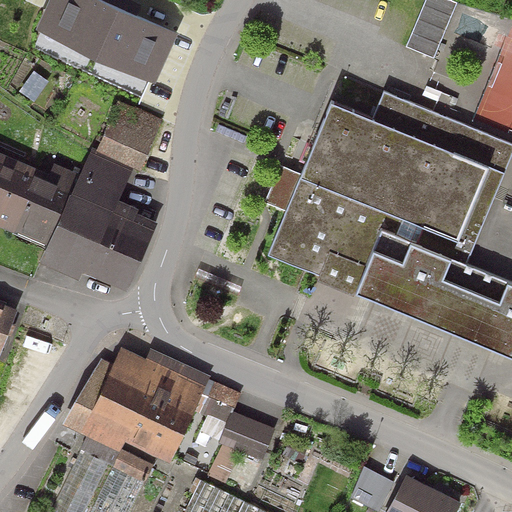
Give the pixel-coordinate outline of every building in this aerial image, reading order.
[(179,34),(103,0),(52,0),(38,33),(156,85),(179,34)] [(457,1),(453,0),(425,0),(407,47),(434,58),(457,1)] [(510,150),(381,98),(369,126),(324,108),(263,256),(318,279),(328,255),(359,268),(346,299),(506,364),(511,350),(511,286),(462,266),(510,150)] [(163,117),(119,101),(97,157),(141,174),(163,117)] [(51,176),(0,153),(0,227),(48,247),(72,196),(81,175),(56,165),(51,176)] [(81,175),(72,196),(115,215),(121,202),(133,172),(97,157),(90,154),(81,175)] [(115,215),(72,196),(48,247),(40,265),(83,285),(88,276),(101,246),(115,215)] [(101,246),(145,264),(160,225),(139,215),(141,211),(121,202),(115,215),(101,246)] [(145,264),(101,246),(88,276),(131,295),(145,264)] [(20,311),(0,302),(0,359),(1,360),(20,311)] [(212,376),(150,348),(147,359),(122,346),(114,365),(102,358),(63,424),(119,452),(121,448),(125,443),(171,463),(212,376)] [(243,395),(216,382),(202,411),(209,415),(200,433),(220,443),(234,411),(243,395)] [(277,429),(234,411),(220,443),(263,461),(277,429)] [(154,464),(121,448),(119,452),(112,467),(143,481),(145,482),(154,464)] [(83,511),(108,464),(81,450),(49,511),(83,511)] [(127,511),(143,481),(112,467),(90,511),(127,511)] [(456,511),(461,505),(407,478),(389,511),(456,511)] [(268,511),(201,480),(185,511),(268,511)]
